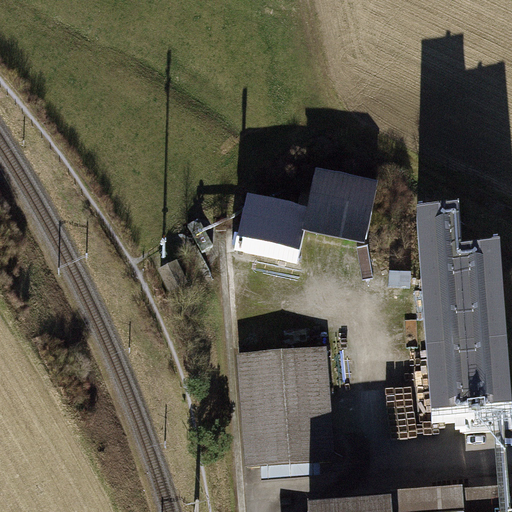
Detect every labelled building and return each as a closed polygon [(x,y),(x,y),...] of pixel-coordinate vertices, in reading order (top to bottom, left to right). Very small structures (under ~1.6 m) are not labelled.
[(246,196),(234,250),(295,264),(302,231),(363,244),(376,183),(313,169),(304,209),(246,196)] [(461,215),(417,218),(433,419),(511,413),(511,361),(503,250),(464,253),(461,215)] [(172,258),(152,267),(166,295),(185,286),(172,258)] [(237,356),(245,472),(257,471),(258,485),(317,481),(316,467),(332,465),(324,350),(237,356)] [(391,511),(511,511),(511,489),(309,503),(309,511),(367,511),(391,510),(391,511)]
